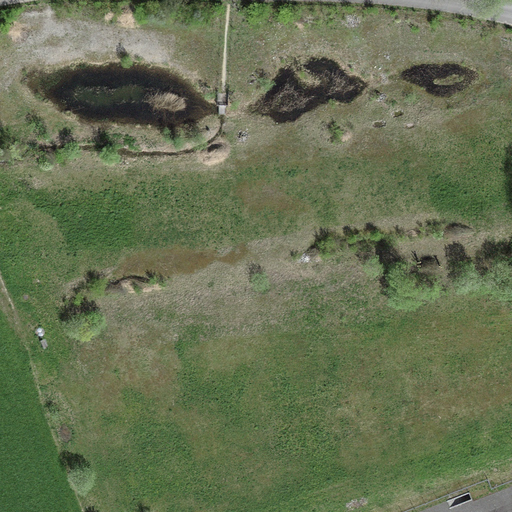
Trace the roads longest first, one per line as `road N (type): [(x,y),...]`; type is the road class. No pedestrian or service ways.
road 1 (track): [(0,289),(74,485)]
road 2 (residential): [(382,0),(511,17)]
